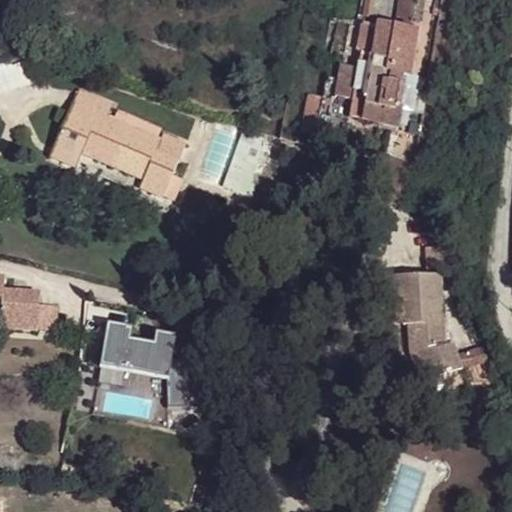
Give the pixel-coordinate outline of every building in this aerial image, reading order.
[(403,0),(401,19),(413,20),(416,0),(403,0)] [(364,56),(372,58),(379,27),(365,24),(358,55),(364,56)] [(379,27),(372,58),(363,104),(367,105),(403,111),(409,79),(413,81),(421,34),(379,27)] [(363,104),(372,58),(364,56),(352,121),(364,124),(367,105),(363,104)] [(82,92),(55,152),(82,163),(85,156),(144,181),(142,190),(165,201),(187,149),(165,138),(162,144),(111,121),(116,109),(82,92)] [(318,136),(325,98),(313,96),(307,134),(318,136)] [(403,111),(367,105),(364,124),(401,131),(405,112),(403,111)] [(281,135),(257,127),(232,187),(255,197),(281,135)] [(82,163),(55,152),(52,161),(78,172),(82,163)] [(387,156),(382,170),(410,180),(415,166),(387,156)] [(39,298),(4,296),(4,281),(0,281),(0,308),(2,309),(0,333),(37,335),(39,310),(39,298)] [(387,314),(395,315),(394,285),(387,284),(387,314)] [(394,285),(395,315),(400,315),(400,333),(406,334),(406,362),(414,360),(426,390),(460,375),(448,351),(443,353),(442,285),(394,285)] [(39,310),(37,335),(55,336),(56,311),(39,310)] [(129,332),(107,328),(101,362),(124,366),(123,372),(164,379),(167,409),(187,409),(185,365),(170,362),(173,340),(155,337),(153,348),(127,344),(129,332)] [(124,366),(101,362),(100,368),(123,372),(124,366)]
